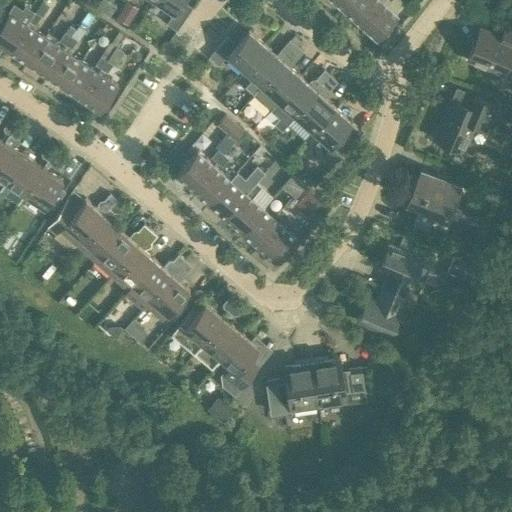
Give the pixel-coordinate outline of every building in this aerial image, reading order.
[(176,28),(191,5),(183,0),(158,0),(174,11),(167,21),(176,28)] [(360,22),(379,0),(350,0),(344,8),(360,22)] [(377,37),(397,13),(382,0),(379,0),(360,22),(377,37)] [(28,22),(29,20),(35,11),(25,4),(22,8),(14,3),(0,23),(0,42),(10,49),(28,22)] [(132,16),(122,10),(117,17),(128,24),(132,16)] [(35,24),(41,15),(35,11),(29,20),(35,24)] [(509,75),(511,67),(511,23),(506,21),(500,35),(479,26),(466,56),(509,75)] [(27,61),(45,34),(28,22),(10,49),(27,61)] [(266,43),(249,28),(237,42),(228,34),(209,56),(218,63),(227,53),(244,68),(266,43)] [(107,60),(124,34),(119,30),(111,42),(110,41),(101,55),(95,64),(101,68),(106,59),(107,60)] [(65,44),(71,35),(65,31),(59,40),(65,44)] [(45,73),(63,46),(45,34),(27,61),(45,73)] [(71,48),(77,39),(71,35),(65,44),(71,48)] [(288,53),(296,44),(290,39),(281,48),(288,53)] [(252,93),(283,59),(266,43),(244,68),(254,77),(245,87),(252,93)] [(290,65),(303,51),(296,44),(288,53),(288,54),(284,59),(283,59),(252,93),(270,110),(279,99),(278,98),(300,74),(290,65)] [(63,85),(81,58),(63,46),(45,73),(63,85)] [(81,97),(99,70),(81,58),(63,85),(81,97)] [(107,72),(113,64),(107,60),(106,59),(101,68),(107,72)] [(322,83),(330,74),(324,69),(316,78),(322,83)] [(99,109),(117,83),(99,70),(81,97),(99,109)] [(295,114),(317,89),(300,74),(278,98),(279,99),(295,114)] [(329,90),(337,81),(330,74),(322,83),(329,90)] [(312,129),(334,104),(317,89),(295,114),(312,129)] [(489,119),(496,103),(473,94),(469,105),(449,97),(433,136),(463,148),(477,114),(489,119)] [(330,162),(348,142),(339,134),(351,120),(334,104),(312,129),(321,137),(316,142),(316,150),(330,162)] [(235,140),(244,131),(226,115),(218,124),(235,140)] [(8,119),(3,127),(4,130),(9,134),(16,124),(8,119)] [(16,139),(19,136),(23,129),(16,124),(9,134),(5,139),(0,147),(0,176),(6,180),(24,152),(14,145),(15,143),(15,138),(16,139)] [(47,159),(54,149),(46,144),(41,152),(41,156),(47,159)] [(52,163),(56,162),(62,154),(54,149),(47,159),(52,163)] [(193,187),(213,164),(197,149),(176,172),(193,187)] [(216,161),(223,153),(218,149),(211,156),(216,161)] [(0,190),(18,203),(25,193),(43,165),(24,152),(6,180),(0,188),(0,190)] [(222,166),(229,158),(223,153),(216,161),(222,166)] [(209,201),(229,179),(213,164),(193,187),(209,201)] [(44,206),(62,178),(43,165),(25,193),(44,206)] [(412,190),(406,204),(418,209),(413,221),(428,227),(435,211),(443,215),(447,205),(449,205),(458,183),(420,167),(410,189),(412,190)] [(225,216),(245,193),(229,179),(209,201),(225,216)] [(262,187),(256,182),(256,181),(248,190),(254,195),(262,187)] [(295,205),(306,215),(319,200),(309,191),(295,205)] [(108,207),(116,198),(109,192),(104,199),(104,204),(98,205),(96,207),(85,198),(78,207),(67,197),(48,226),(56,233),(60,230),(76,243),(103,213),(108,207)] [(241,230),(261,207),(245,193),(225,216),(241,230)] [(115,214),(123,204),(116,198),(108,207),(115,214)] [(281,218),(288,210),(283,205),(276,213),(281,218)] [(257,244),(277,221),(261,207),(241,230),(257,244)] [(287,224),(294,215),(288,210),(281,218),(287,224)] [(120,228),(103,213),(76,243),(93,258),(120,228)] [(274,259),(294,236),(277,221),(257,244),(274,259)] [(110,273),(151,228),(143,222),(137,229),(134,229),(128,235),(120,228),(93,258),(110,273)] [(127,288),(154,258),(145,250),(147,248),(146,242),(152,241),(158,234),(151,228),(110,273),(127,288)] [(417,239),(404,234),(400,245),(413,250),(417,239)] [(414,299),(424,276),(423,275),(429,262),(420,258),(421,257),(388,244),(379,266),(386,269),(380,285),(414,299)] [(144,303),(172,273),(177,267),(185,259),(178,252),(172,259),(172,261),(167,261),(163,266),(154,258),(127,288),(124,291),(142,307),(145,304),(144,303)] [(183,272),(186,272),(192,265),(185,259),(177,267),(183,272)] [(173,318),(186,303),(180,298),(189,288),(172,273),(144,303),(145,304),(162,319),(167,313),(173,318)] [(43,275),(39,280),(43,284),(47,279),(43,275)] [(405,321),(414,299),(380,285),(373,299),(366,296),(356,319),(389,333),(396,317),(405,321)] [(228,311),(236,302),(228,295),(222,303),(223,307),(228,311)] [(223,317),(204,302),(196,312),(191,308),(171,333),(194,351),(223,317)] [(233,315),(237,314),(243,307),(236,302),(228,311),(233,315)] [(219,357),(240,331),(223,317),(194,351),(212,366),(219,357)] [(106,329),(114,336),(120,329),(122,327),(119,325),(115,325),(110,325),(106,329)] [(235,392),(238,389),(257,364),(249,357),(258,346),(240,331),(219,357),(229,364),(221,373),(222,382),(235,392)] [(344,400),(342,390),(361,387),(358,366),(347,367),(348,371),(340,372),(337,357),(310,361),(316,404),(344,400)] [(270,411),(316,404),(310,361),(283,364),(285,381),(279,382),(278,377),(265,379),(270,411)] [(195,384),(190,379),(185,386),(190,390),(195,384)] [(221,399),(212,410),(217,414),(226,403),(221,399)] [(217,414),(224,420),(233,409),(226,403),(217,414)] [(158,510),(175,486),(157,473),(140,497),(158,510)]
